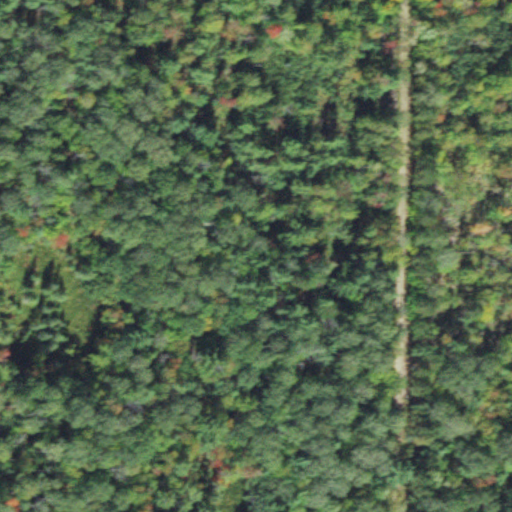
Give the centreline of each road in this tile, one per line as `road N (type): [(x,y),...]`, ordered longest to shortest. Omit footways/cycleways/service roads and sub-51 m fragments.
road 1 (track): [(305,511),(307,398),(286,291),(238,237),(161,185),(119,96),(12,0)]
road 2 (track): [(371,511),(389,0)]
